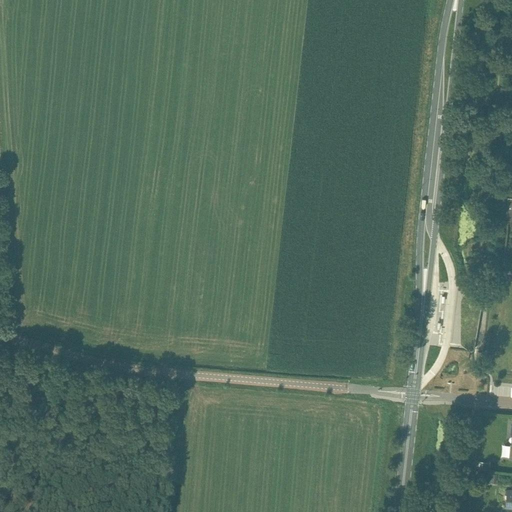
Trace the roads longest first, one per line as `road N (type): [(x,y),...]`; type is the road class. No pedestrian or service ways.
road 1 (unclassified): [(348,389),(119,367),(0,334)]
road 2 (primary): [(421,316),(461,0)]
road 3 (primary): [(448,0),(422,213),(421,316)]
road 4 (primary): [(400,511),(421,316)]
